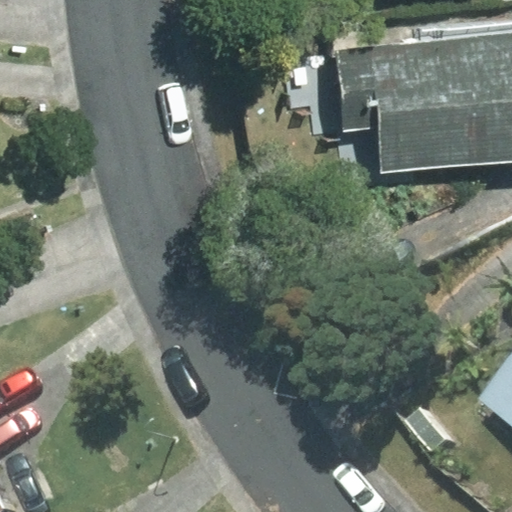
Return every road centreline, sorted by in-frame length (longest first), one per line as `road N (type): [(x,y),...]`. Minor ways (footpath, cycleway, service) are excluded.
road 1 (residential): [(333,511),(247,405),(148,185),(112,0)]
road 2 (unknown): [(148,185),(0,256)]
